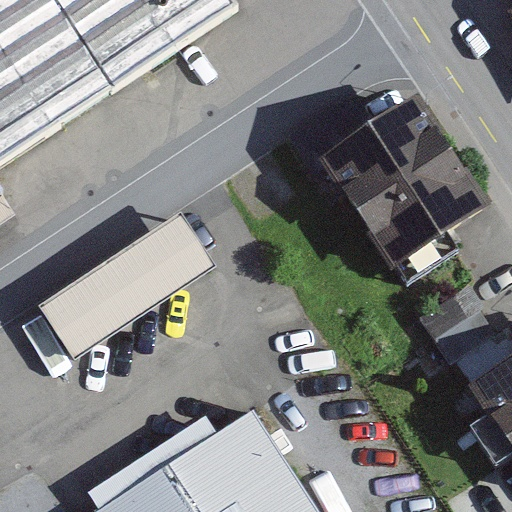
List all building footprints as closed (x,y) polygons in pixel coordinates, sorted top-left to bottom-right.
[(219,0),(0,0),(0,173),(233,21),(219,0)] [(408,114),(312,176),(381,282),(476,221),(408,114)] [(192,202),(45,288),(77,341),(223,255),(192,202)] [(511,313),(509,309),(451,343),(468,371),(511,344),(511,313)] [(511,361),(452,398),(511,495),(511,361)] [(317,511),(254,413),(99,511),(317,511)]
